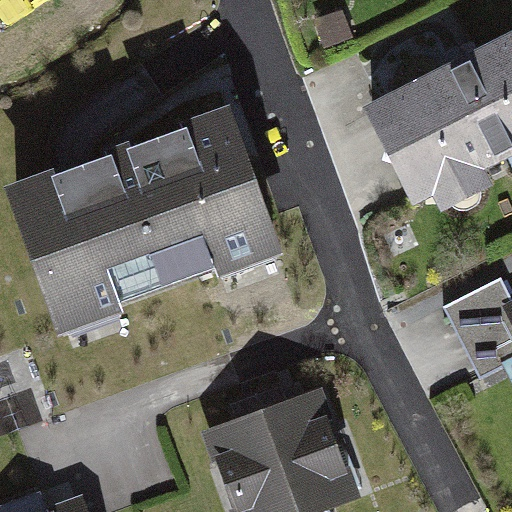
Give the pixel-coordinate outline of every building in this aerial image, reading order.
[(511,42),(456,68),(511,183),(511,42)] [(420,228),(511,184),(511,183),(456,68),(364,112),(420,228)] [(242,117),(14,199),(76,371),(304,289),(242,117)] [(511,284),(450,315),(484,386),(511,372),(511,284)] [(374,511),(325,393),(217,438),(248,511),(374,511)] [(102,511),(97,499),(63,511),(102,511)]
